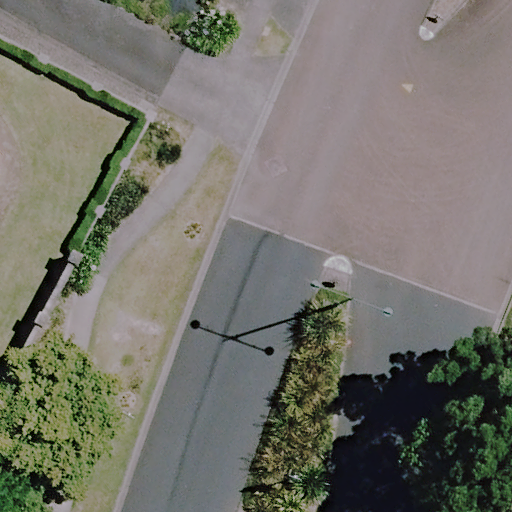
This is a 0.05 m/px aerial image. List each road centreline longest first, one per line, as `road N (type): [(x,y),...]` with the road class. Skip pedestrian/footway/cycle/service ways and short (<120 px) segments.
road 1 (tertiary): [(201,511),(364,89)]
road 2 (tertiary): [(511,160),(447,303),(379,511)]
road 3 (residential): [(364,89),(511,154)]
